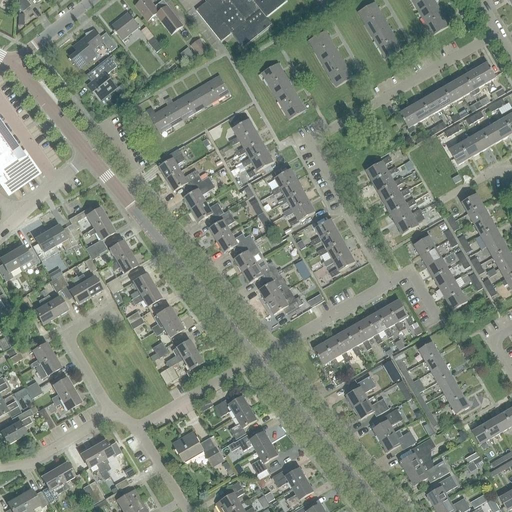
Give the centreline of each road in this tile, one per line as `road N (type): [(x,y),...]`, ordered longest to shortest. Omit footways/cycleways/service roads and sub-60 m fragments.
road 1 (residential): [(389,282),(309,141),(497,33)]
road 2 (residential): [(276,347),(141,183),(121,195)]
road 3 (residential): [(410,511),(276,347)]
road 4 (tertiary): [(255,359),(121,195)]
road 5 (tertiary): [(381,511),(255,359)]
road 6 (residential): [(112,307),(65,335),(112,414)]
road 7 (residential): [(136,427),(255,359)]
road 8 (residential): [(276,347),(389,282)]
road 9 (residential): [(112,414),(27,463),(0,468)]
